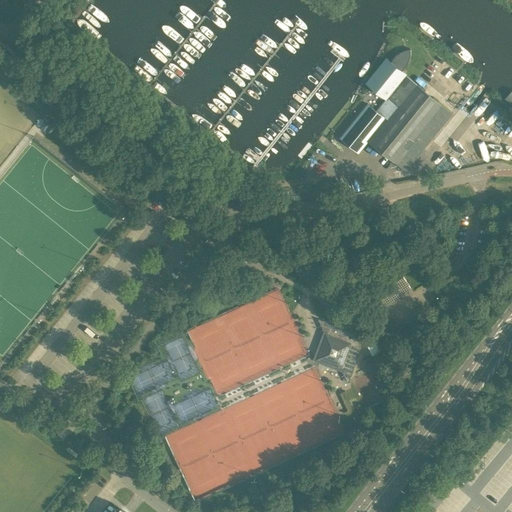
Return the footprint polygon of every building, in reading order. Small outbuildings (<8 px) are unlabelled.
[(384,96),(386,94),(388,96),(377,110),(387,118),(368,141),(405,171),(418,155),(409,148),(414,141),(424,148),(453,112),(415,82),(405,74),(401,71),(406,66),(407,63),(409,61),(410,58),(410,55),(410,52),(410,49),(408,49),(405,50),(402,51),(400,52),(397,53),(395,55),(394,56),(371,85),(372,86),(373,84),(380,89),(379,91),(384,96)] [(387,118),(377,110),(368,103),(344,133),(353,140),(349,145),(359,153),(368,141),(387,118)] [(371,298),(379,311),(411,289),(403,276),(371,298)] [(341,367),(346,378),(348,383),(365,336),(343,328),(318,318),(320,324),(326,335),(320,351),(324,361),(341,367)] [(382,351),(376,341),(367,346),(372,354),(374,353),(375,355),(382,351)]
